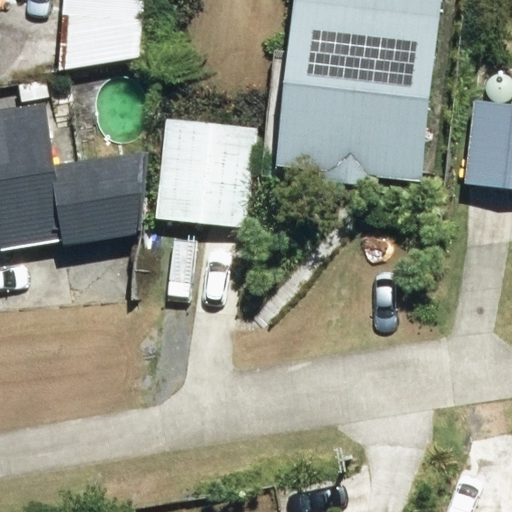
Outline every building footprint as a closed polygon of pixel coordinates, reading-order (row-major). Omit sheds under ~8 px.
[(57,0),(51,78),(135,66),(141,0),(57,0)] [(310,184),(370,191),(371,181),(416,186),(437,0),(282,0),(263,169),(312,174),(310,184)] [(511,111),(471,107),(464,187),(511,191),(511,111)] [(0,114),(0,256),(135,236),(135,155),(47,168),(38,109),(0,114)] [(258,126),(176,117),(166,214),(248,222),(258,126)]
